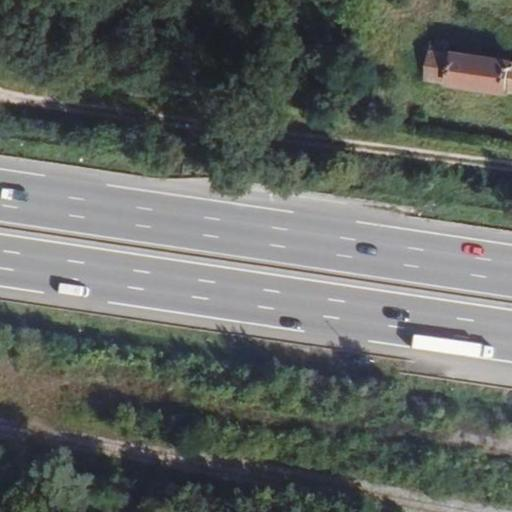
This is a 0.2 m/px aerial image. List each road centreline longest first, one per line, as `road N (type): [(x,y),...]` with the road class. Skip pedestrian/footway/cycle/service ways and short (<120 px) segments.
road 1 (trunk): [(511,267),(0,187)]
road 2 (track): [(511,165),(0,90)]
road 3 (trunk): [(0,264),(511,338)]
